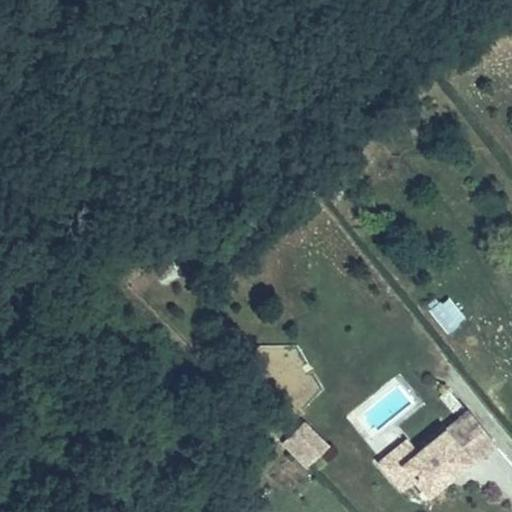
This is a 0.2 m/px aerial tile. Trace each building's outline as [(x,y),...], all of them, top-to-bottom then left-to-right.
[(427,309),(447,334),(466,318),(446,294),(427,309)] [(418,451),(402,463),(415,479),(428,494),(443,481),(440,477),(445,473),(448,477),(468,460),(471,463),(495,442),(468,409),(418,451)] [(305,468),(328,446),(304,420),(280,443),(305,468)] [(402,463),(418,451),(407,438),(379,461),(402,489),(415,479),(402,463)] [(440,477),(443,481),(448,477),(445,473),(440,477)]
